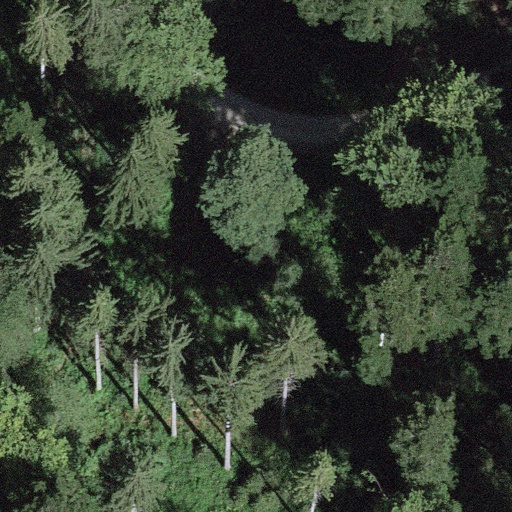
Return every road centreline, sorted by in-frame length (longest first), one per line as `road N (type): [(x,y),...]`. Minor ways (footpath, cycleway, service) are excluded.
road 1 (track): [(0,143),(112,319),(154,351),(245,350),(511,306)]
road 2 (track): [(511,79),(365,130),(266,137),(199,99),(157,29),(154,0)]
